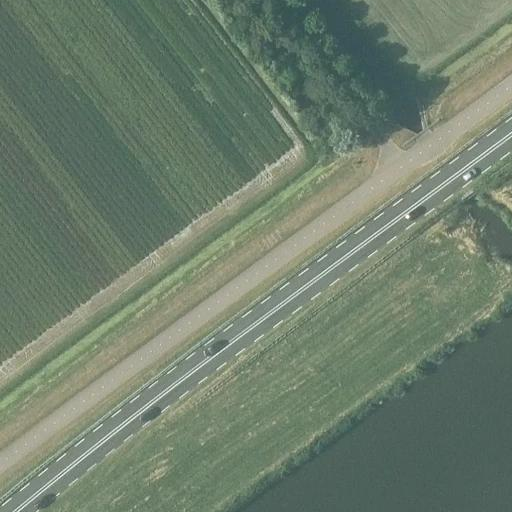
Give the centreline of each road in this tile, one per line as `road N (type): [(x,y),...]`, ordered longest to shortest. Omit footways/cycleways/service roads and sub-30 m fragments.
road 1 (unclassified): [(511,84),(0,463)]
road 2 (primary): [(14,511),(511,133)]
road 3 (track): [(276,0),(369,124)]
